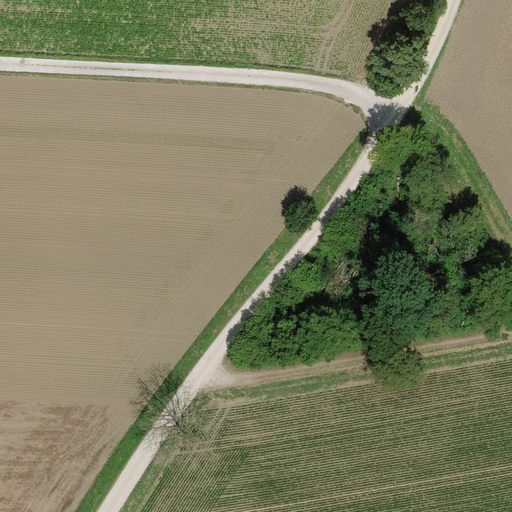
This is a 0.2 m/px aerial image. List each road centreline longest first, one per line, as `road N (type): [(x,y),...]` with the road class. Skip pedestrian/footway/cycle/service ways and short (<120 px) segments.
road 1 (track): [(109,511),(195,379),(353,181),(434,47),(452,0)]
road 2 (track): [(0,65),(303,80),(398,107)]
road 3 (track): [(511,337),(230,387),(195,379)]
